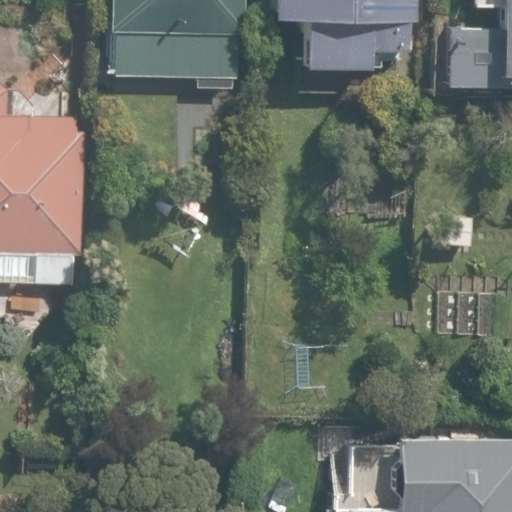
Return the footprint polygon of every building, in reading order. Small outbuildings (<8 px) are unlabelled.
[(104,0),(104,72),(234,72),(234,28),(242,28),(242,0),(104,0)] [(292,63),(364,65),(364,47),(402,48),(403,18),(409,18),(409,0),(260,0),(261,13),(294,14),(292,63)] [(511,0),(492,0),(491,71),(511,71),(511,0)] [(0,276),(68,279),(69,251),(76,251),(80,127),(72,126),(72,113),(29,111),(29,102),(12,87),(2,87),(0,85),(0,276)] [(424,229),(420,281),(447,283),(451,231),(424,229)] [(134,420),(90,419),(90,456),(134,456),(134,420)] [(511,511),(511,428),(385,426),(384,498),(332,497),(331,511),(511,511)] [(28,511),(71,511),(72,505),(30,502),(28,511)]
